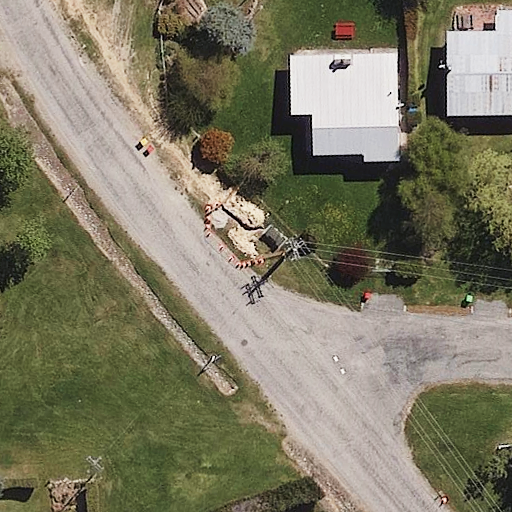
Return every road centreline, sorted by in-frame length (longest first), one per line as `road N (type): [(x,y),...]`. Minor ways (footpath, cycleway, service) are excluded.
road 1 (residential): [(16,0),(34,41),(152,208),(278,349)]
road 2 (residential): [(278,349),(511,351)]
road 3 (residential): [(278,349),(416,511)]
